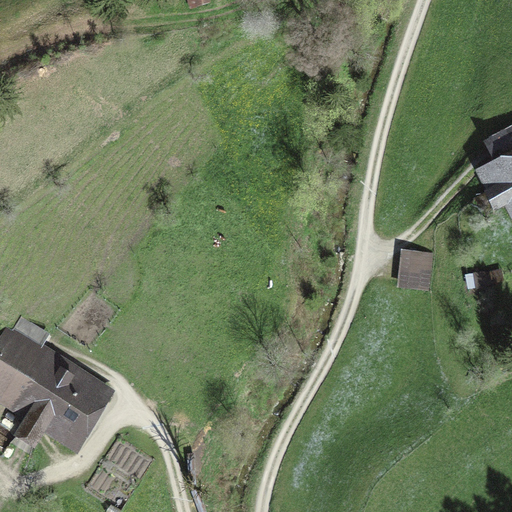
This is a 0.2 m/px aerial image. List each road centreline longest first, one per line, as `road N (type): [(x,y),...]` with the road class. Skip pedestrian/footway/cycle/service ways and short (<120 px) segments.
road 1 (track): [(426,0),(375,168),(366,265),(352,312),(290,438),(264,511)]
road 2 (track): [(64,353),(111,377),(148,411),(173,456),(184,511)]
road 3 (track): [(474,172),(421,229),(366,265)]
